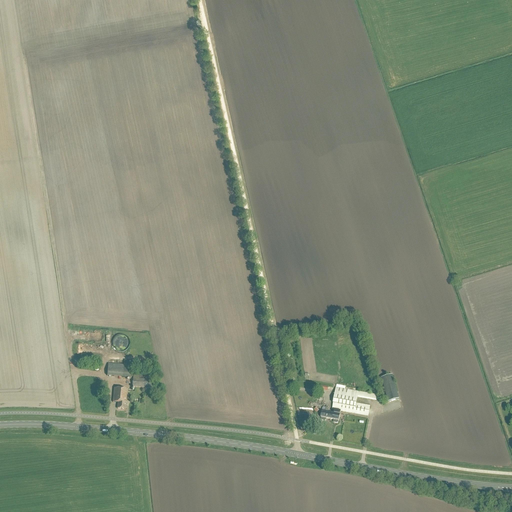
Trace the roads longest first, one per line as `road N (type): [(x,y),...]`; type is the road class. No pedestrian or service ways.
road 1 (unclassified): [(294,454),(294,421),(199,0)]
road 2 (primary): [(0,425),(112,430),(294,454)]
road 3 (primary): [(294,454),(511,489)]
